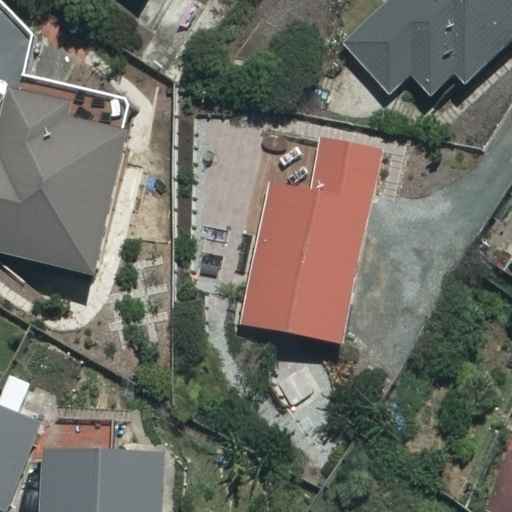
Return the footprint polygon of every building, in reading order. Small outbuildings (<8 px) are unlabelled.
[(228,21),(197,0),(183,0),(143,58),(183,86),(228,21)] [(511,40),(511,0),(396,0),(346,47),(390,94),(413,72),(444,105),(511,40)] [(136,105),(13,76),(0,132),(0,248),(97,271),(136,105)] [(387,145),(323,133),(312,189),(272,182),(246,321),(351,340),(387,145)] [(7,511),(44,423),(1,405),(0,409),(0,509),(6,511),(7,511)] [(163,511),(164,449),(41,447),(39,511),(163,511)] [(511,511),(511,463),(491,510),(495,511),(511,511)]
